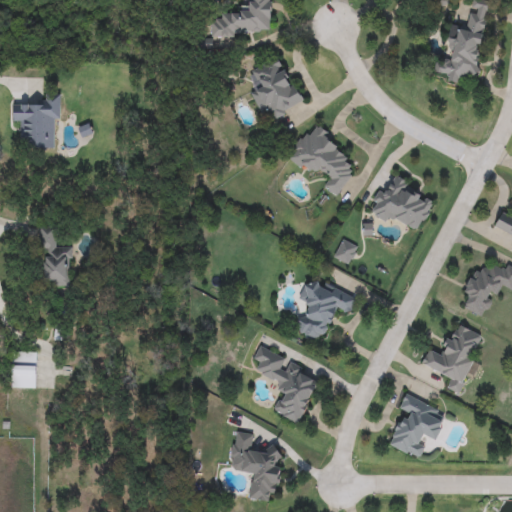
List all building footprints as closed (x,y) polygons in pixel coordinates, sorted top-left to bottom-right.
[(271,0),(271,32),(242,32),(242,38),(211,38),(211,19),(222,19),(222,12),(248,12),(248,0),(271,0)] [(479,0),(487,1),(478,77),(465,76),(464,84),(446,82),(447,74),(434,73),(436,60),(447,61),(451,27),(468,29),(471,0),(479,0)] [(250,71),(280,57),(303,105),(274,119),(271,113),(262,117),(250,93),(258,89),(250,71)] [(61,121),(53,121),(53,149),(22,149),(22,123),(13,123),(13,105),(42,105),(42,95),(61,95),(61,121)] [(338,198),(323,189),(329,178),(316,170),(313,175),(287,160),(303,133),(311,137),(313,135),(359,163),(338,198)] [(414,187),(410,193),(433,207),(418,232),(391,215),(386,223),(369,213),(382,192),(386,195),(397,177),(414,187)] [(511,236),(495,228),(502,213),(511,217),(511,245),(510,244),(511,239),(511,236)] [(71,247),(72,287),(51,287),(51,280),(42,280),(41,227),(58,227),(58,248),(71,247)] [(333,258),(342,240),(358,247),(349,266),(333,258)] [(511,291),(502,287),(498,297),(493,295),(485,318),(465,311),(470,298),(464,296),(473,270),(483,274),(486,265),(502,270),(504,265),(511,267),(511,291)] [(356,301),(349,315),(338,309),(320,344),(296,331),(309,306),(299,301),(311,278),(356,301)] [(421,365),(430,348),(442,354),(457,324),(481,336),(470,357),(476,360),(458,395),(445,388),(450,379),(421,365)] [(299,426),(273,414),(283,394),(276,391),(279,384),(257,374),(261,365),(253,361),(259,346),(289,359),(288,361),(303,368),(300,375),(318,383),(299,426)] [(36,388),(12,388),(12,352),(36,352),(36,388)] [(390,447),(404,414),(399,412),(406,395),(446,413),(434,441),(427,438),(418,459),(390,447)] [(248,499),(252,474),(229,471),(234,432),(254,435),(252,449),(281,454),(275,495),(269,494),(268,502),(248,499)]
